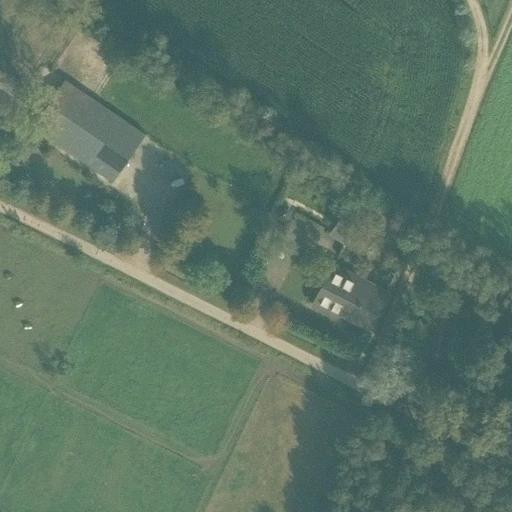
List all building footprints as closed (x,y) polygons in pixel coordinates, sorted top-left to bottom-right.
[(32,128),(112,182),(144,136),(64,82),(32,128)] [(330,234),(345,244),(365,216),(349,206),(330,234)] [(276,218),(282,223),(289,220),(290,213),(284,208),(277,211),(276,218)] [(331,309),(367,328),(386,293),(333,265),(312,306),(328,315),(331,309)] [(453,293),(467,301),(478,280),(464,273),(453,293)]
